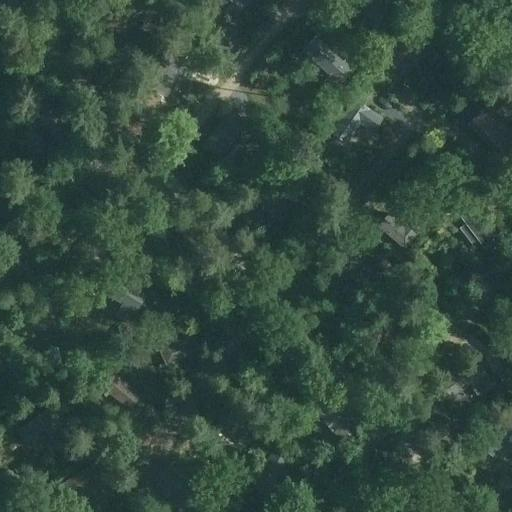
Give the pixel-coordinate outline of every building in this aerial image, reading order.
[(119,0),(115,9),(154,28),(156,29),(163,14),(135,0),(119,0)] [(360,0),(355,0),(349,14),(375,27),(389,0),(369,0),(368,3),(360,0)] [(417,21),(380,54),(393,69),(430,36),(417,21)] [(0,56),(5,61),(18,45),(0,28),(0,56)] [(359,33),(351,41),(357,47),(366,39),(359,33)] [(322,42),(308,55),(329,75),(339,84),(357,65),(347,56),(342,61),(322,42)] [(176,45),(158,93),(171,98),(189,50),(176,45)] [(331,125),(345,135),(353,123),(373,136),(382,123),(349,100),(331,125)] [(46,102),(32,116),(48,132),(62,117),(46,102)] [(511,129),(489,105),(468,123),(499,156),(511,143),(511,129)] [(233,111),(202,145),(216,158),(237,138),(248,150),(260,138),(246,123),(233,111)] [(57,161),(50,155),(42,162),(49,169),(57,161)] [(90,155),(75,178),(103,197),(118,175),(90,155)] [(301,157),(289,165),(294,172),(306,164),(301,157)] [(290,174),(258,198),(267,211),(286,197),(298,213),(311,203),(290,174)] [(14,200),(0,191),(0,209),(6,213),(14,200)] [(457,216),(464,224),(458,228),(470,245),(476,240),(484,251),(499,239),(472,205),(457,216)] [(418,207),(401,226),(388,214),(376,228),(403,252),(432,219),(418,207)] [(185,254),(197,243),(170,211),(158,221),(185,254)] [(460,222),(454,215),(445,224),(451,231),(460,222)] [(0,241),(9,233),(3,226),(0,229),(0,241)] [(0,255),(0,280),(29,255),(17,241),(0,255)] [(399,261),(405,254),(398,248),(392,254),(399,261)] [(363,288),(374,278),(348,250),(314,278),(329,294),(350,276),(363,288)] [(178,264),(167,255),(158,265),(170,274),(178,264)] [(212,258),(180,287),(194,302),(225,273),(212,258)] [(377,266),(384,274),(392,267),(384,259),(377,266)] [(411,340),(425,328),(400,299),(368,327),(380,341),(398,325),(411,340)] [(431,299),(420,309),(427,316),(438,307),(431,299)] [(122,304),(117,314),(131,321),(136,312),(122,304)] [(101,319),(91,321),(93,333),(104,331),(101,319)] [(127,328),(120,339),(129,343),(136,332),(127,328)] [(188,339),(175,344),(169,332),(153,339),(166,368),(196,355),(188,339)] [(0,373),(2,372),(13,388),(27,379),(7,347),(0,351),(0,373)] [(299,383),(306,373),(270,350),(264,360),(299,383)] [(477,360),(442,380),(450,397),(471,385),(477,396),(493,386),(477,360)] [(97,383),(103,389),(101,392),(106,396),(109,393),(129,410),(142,395),(109,368),(97,383)] [(511,375),(508,368),(497,374),(502,383),(511,376),(511,375)] [(44,404),(38,394),(30,399),(36,409),(44,404)] [(506,418),(482,446),(493,456),(511,434),(511,403),(509,401),(499,413),(506,418)] [(293,414),(284,407),(275,418),(284,425),(293,414)] [(27,449),(46,436),(56,450),(71,440),(50,410),(16,434),(27,449)] [(215,427),(240,436),(239,439),(250,443),(251,439),(256,441),(262,423),(221,410),(215,427)] [(277,439),(265,431),(258,442),(270,449),(277,439)] [(81,448),(73,455),(81,465),(90,459),(81,448)] [(267,500),(280,478),(284,480),(287,473),(284,471),(289,464),(272,454),(251,491),(267,500)] [(114,496),(92,463),(57,487),(67,502),(88,488),(100,506),(114,496)] [(184,473),(177,492),(207,503),(203,511),(219,511),(228,491),(184,473)] [(382,486),(377,499),(389,503),(385,511),(400,511),(406,495),(382,486)] [(128,511),(121,501),(112,507),(116,511),(128,511)]
